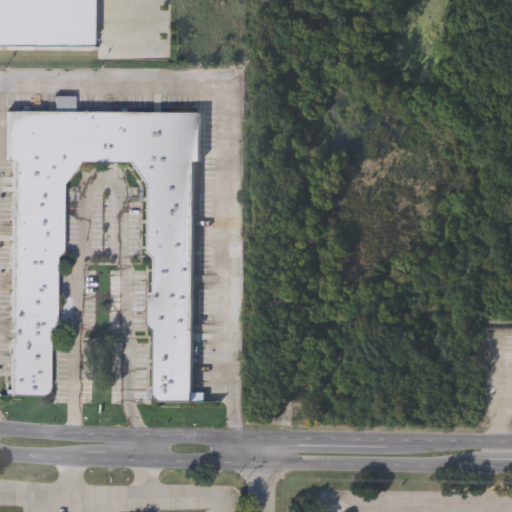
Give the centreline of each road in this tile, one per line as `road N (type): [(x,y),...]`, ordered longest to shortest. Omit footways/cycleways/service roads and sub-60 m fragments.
road 1 (secondary): [(149,462),(494,468)]
road 2 (secondary): [(264,440),(0,429)]
road 3 (secondary): [(511,445),(376,441)]
